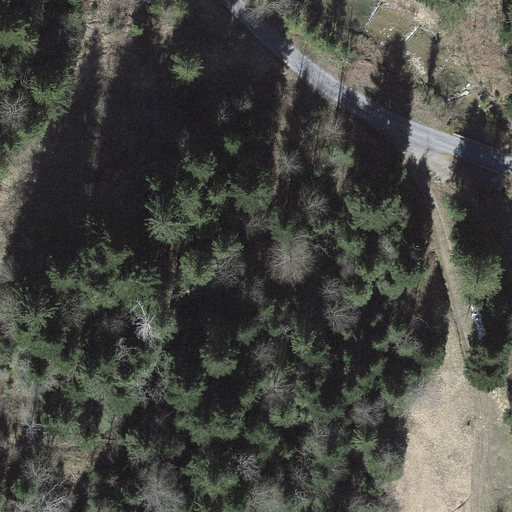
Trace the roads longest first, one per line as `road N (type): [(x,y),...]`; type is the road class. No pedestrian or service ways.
road 1 (track): [(491,511),(483,382),(398,122)]
road 2 (unclassified): [(240,0),(303,66),(420,134)]
